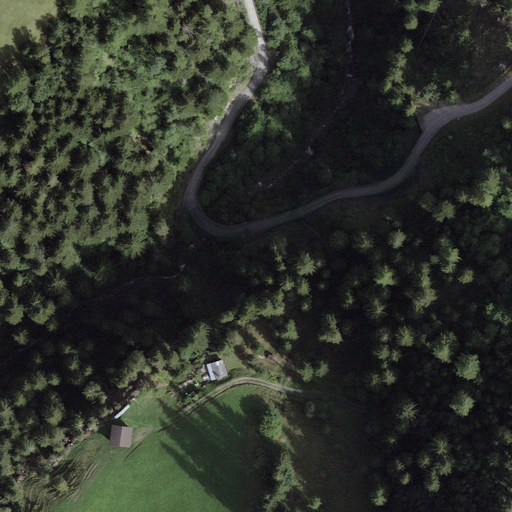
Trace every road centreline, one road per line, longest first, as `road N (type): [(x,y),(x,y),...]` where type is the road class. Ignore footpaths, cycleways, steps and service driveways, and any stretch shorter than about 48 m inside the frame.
road 1 (unclassified): [(511,81),(482,104),(445,117),(393,182),(330,196),(248,230),(212,229),(192,205),(194,181),(263,69),(247,0)]
road 2 (track): [(214,390),(252,381),(377,407),(412,356),(418,320),(491,263),(511,223)]
